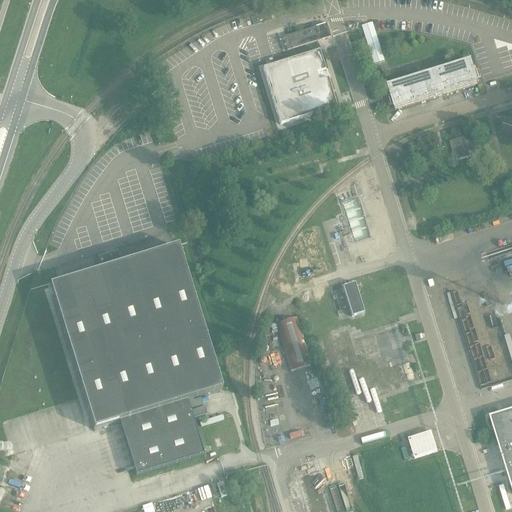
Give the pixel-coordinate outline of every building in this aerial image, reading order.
[(258,24),(256,16),(256,15),(250,17),(252,25),(258,24)] [(372,23),(361,26),(373,65),(384,61),(372,23)] [(326,24),(286,36),(283,37),(287,51),(331,37),(326,24)] [(319,52),(263,69),(280,125),(336,108),(319,52)] [(395,110),(478,84),(471,61),(387,87),(395,110)] [(475,134),(449,142),(455,161),(481,153),(475,134)] [(117,253),(97,259),(101,271),(50,287),(94,430),(120,422),(137,475),(204,454),(188,401),(222,391),(178,247),(121,265),(117,253)] [(364,314),(355,284),(343,288),(352,318),(364,314)] [(297,318),(277,324),(291,371),(311,364),(297,318)] [(511,411),(499,415),(490,418),(511,491),(511,411)] [(431,432),(408,439),(415,459),(438,452),(431,432)] [(333,511),(323,471),(299,477),(307,511),(333,511)] [(163,485),(171,483),(169,473),(161,475),(163,485)] [(217,485),(221,498),(227,497),(222,483),(217,485)]
